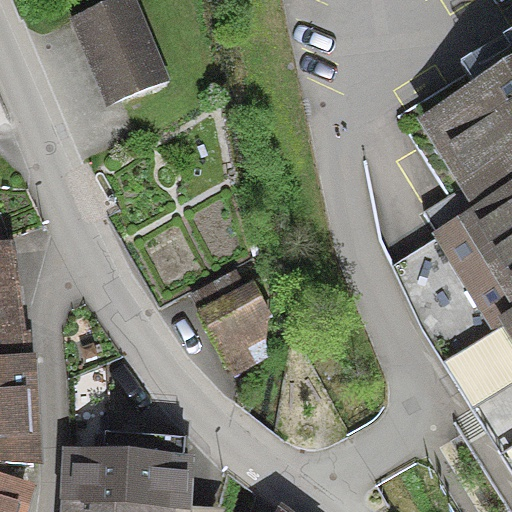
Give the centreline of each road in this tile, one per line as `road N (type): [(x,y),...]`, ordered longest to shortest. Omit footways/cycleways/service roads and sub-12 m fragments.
road 1 (residential): [(61,210),(77,251),(192,405),(314,511)]
road 2 (residential): [(61,210),(40,511)]
road 3 (residential): [(0,54),(61,210)]
